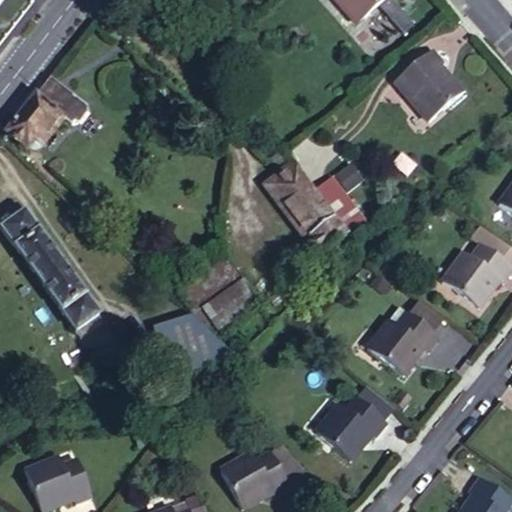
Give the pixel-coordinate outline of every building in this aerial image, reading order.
[(332,0),(356,26),(386,0),(332,0)] [(438,68),(442,65),(430,51),(393,83),(427,123),(461,95),(438,68)] [(86,114),(85,107),(49,79),(7,134),(25,148),(32,140),(40,147),(61,119),(69,126),(77,125),(86,114)] [(239,97),(231,88),(223,94),(230,103),(239,97)] [(347,237),(343,232),(314,192),(296,168),(269,188),(320,256),(347,237)] [(361,219),(331,179),(314,192),(343,232),(361,219)] [(511,186),(498,206),(511,216),(511,186)] [(0,230),(74,333),(98,316),(19,207),(0,220),(0,230)] [(480,247),(489,234),(479,228),(470,240),(480,247)] [(511,270),(508,267),(511,261),(511,251),(489,234),(480,247),(470,260),(462,254),(441,283),(477,310),(498,282),(502,285),(511,270)] [(215,331),(256,303),(227,261),(177,295),(192,316),(201,310),(215,331)] [(430,334),(441,319),(419,302),(408,317),(430,334)] [(396,327),(406,314),(398,309),(388,322),(396,327)] [(426,353),(437,340),(430,334),(408,317),(406,314),(396,327),(388,322),(366,350),(401,378),(423,350),(426,353)] [(185,372),(232,356),(190,317),(153,330),(166,354),(185,372)] [(99,364),(127,367),(128,350),(114,349),(96,357),(99,364)] [(383,422),(392,410),(366,389),(356,400),(383,422)] [(375,439),(386,425),(383,422),(356,400),(355,399),(344,412),(337,406),(314,434),(349,462),(371,436),(375,439)] [(281,448),(254,462),(250,454),(219,472),(240,511),(271,494),(273,498),(289,490),(275,465),(289,458),(281,448)] [(302,482),(308,479),(289,458),(275,465),(289,490),(302,482)] [(75,505),(92,498),(76,462),(61,468),(57,459),(24,473),(39,511),(47,511),(73,501),(75,505)] [(502,511),(510,502),(477,479),(467,493),(471,497),(460,511),(502,511)]
